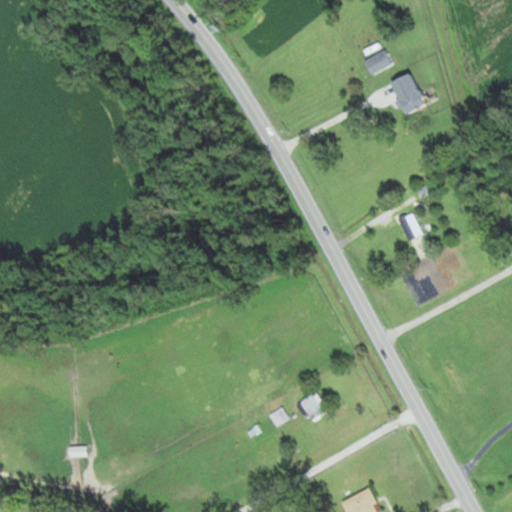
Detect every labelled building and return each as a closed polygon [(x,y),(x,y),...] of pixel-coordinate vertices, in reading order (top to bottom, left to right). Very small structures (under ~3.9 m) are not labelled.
[(366,58),(374,73),(395,62),(387,47),(366,58)] [(431,101),(413,71),(394,82),(412,112),(431,101)] [(330,410),(318,392),(301,403),(313,421),(330,410)] [(280,425),(292,417),(283,405),(272,414),(280,425)] [(350,511),(374,511),(383,508),(372,487),(345,500),(350,511)]
